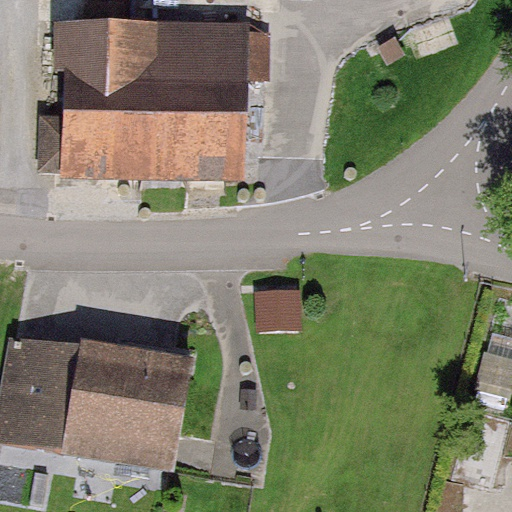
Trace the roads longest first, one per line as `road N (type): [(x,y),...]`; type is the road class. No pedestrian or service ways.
road 1 (unclassified): [(450,201),(351,231),(178,245),(0,241)]
road 2 (unclassified): [(511,78),(450,201)]
